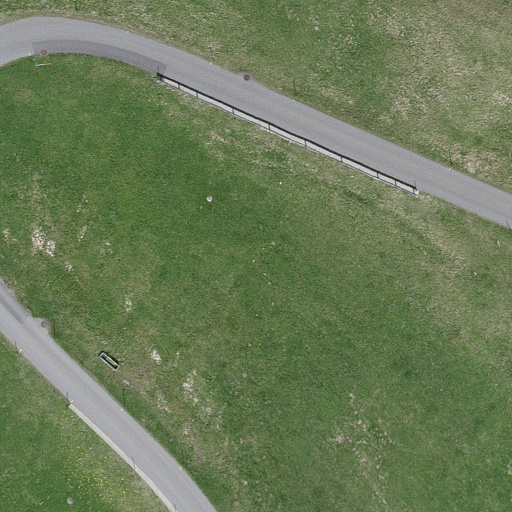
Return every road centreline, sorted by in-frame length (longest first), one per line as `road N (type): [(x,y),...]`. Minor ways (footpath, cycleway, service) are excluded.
road 1 (unclassified): [(0,47),(25,37),(98,35),(511,218)]
road 2 (unclassified): [(182,511),(0,307)]
